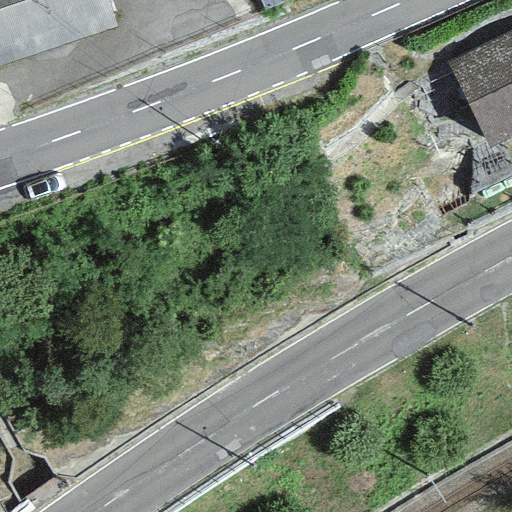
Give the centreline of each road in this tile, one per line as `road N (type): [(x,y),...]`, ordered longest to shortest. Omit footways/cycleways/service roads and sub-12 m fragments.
road 1 (secondary): [(511,257),(263,400),(96,511)]
road 2 (tertiary): [(412,0),(0,159)]
